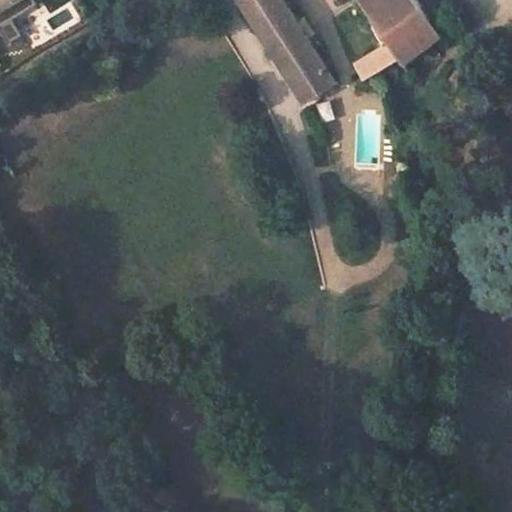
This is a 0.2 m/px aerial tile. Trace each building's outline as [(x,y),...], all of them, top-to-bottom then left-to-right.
[(0,0),(0,30),(8,43),(21,35),(11,18),(36,3),(33,0),(0,0)] [(336,83),(281,0),(242,0),(240,1),(306,103),(321,93),(336,83)] [(440,34),(416,0),(359,0),(390,43),(401,57),(404,62),(440,34)] [(401,57),(390,43),(357,64),(366,78),(401,57)] [(404,62),(401,57),(366,78),(378,96),(413,74),(404,62)]
